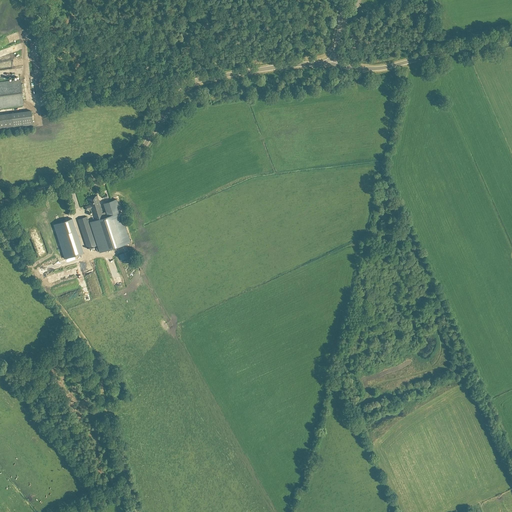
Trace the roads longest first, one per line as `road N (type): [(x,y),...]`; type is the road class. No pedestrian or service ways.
road 1 (unclassified): [(0,203),(126,162),(191,82),(333,64)]
road 2 (track): [(0,226),(92,354),(137,511)]
road 3 (unclassified): [(333,64),(382,67),(511,39)]
road 4 (track): [(191,82),(37,103)]
